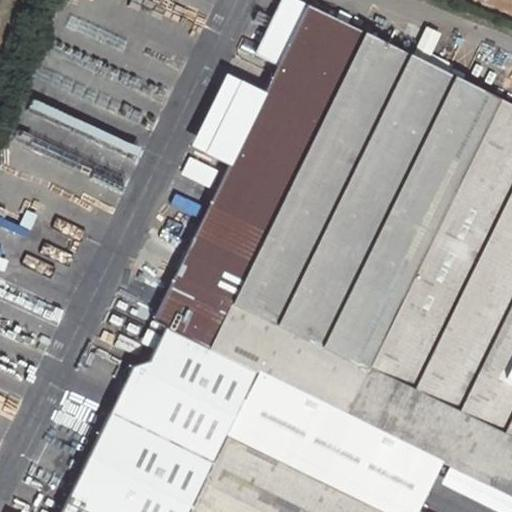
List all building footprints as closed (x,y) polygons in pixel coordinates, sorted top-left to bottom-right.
[(511,106),(304,6),(150,320),(163,327),(147,362),(128,368),(64,499),(90,511),(187,511),(255,372),(390,437),(408,446),(434,459),(511,496),(511,106)] [(402,459),(408,446),(390,437),(383,449),(402,459)] [(373,511),(229,441),(194,511),(373,511)] [(402,459),(375,511),(408,511),(434,459),(408,446),(402,459)] [(90,511),(64,499),(57,511),(90,511)]
